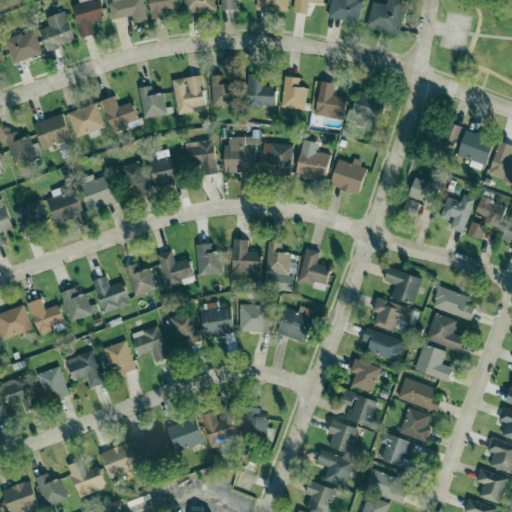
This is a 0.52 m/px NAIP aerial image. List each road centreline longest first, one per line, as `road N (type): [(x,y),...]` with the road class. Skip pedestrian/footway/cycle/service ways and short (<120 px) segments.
road 1 (residential): [(269,511),(375,233),(428,63),(432,0)]
road 2 (residential): [(0,281),(159,222),(244,205),(318,215),(511,277)]
road 3 (residential): [(0,105),(137,57),(235,42),(332,48),(511,109)]
road 4 (residential): [(0,458),(232,375),(273,375),(319,389)]
road 5 (residential): [(438,511),(511,311)]
